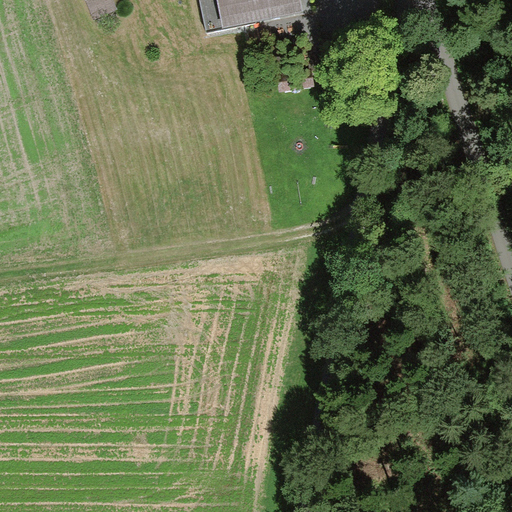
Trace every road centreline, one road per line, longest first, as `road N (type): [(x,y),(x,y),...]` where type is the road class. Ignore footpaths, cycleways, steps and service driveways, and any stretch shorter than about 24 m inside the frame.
road 1 (track): [(305,511),(397,0)]
road 2 (unclassified): [(418,0),(511,280)]
